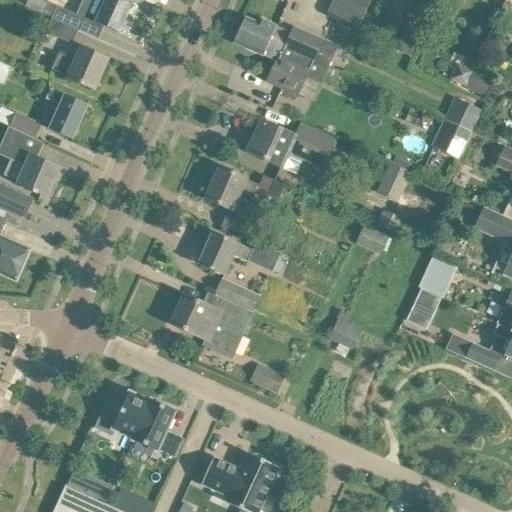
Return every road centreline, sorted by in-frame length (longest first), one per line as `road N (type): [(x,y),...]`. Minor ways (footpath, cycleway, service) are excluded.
road 1 (tertiary): [(66,326),(209,0)]
road 2 (residential): [(217,394),(479,511)]
road 3 (residential): [(66,326),(217,394)]
road 4 (tertiary): [(0,471),(66,326)]
road 5 (residential): [(217,394),(165,511)]
